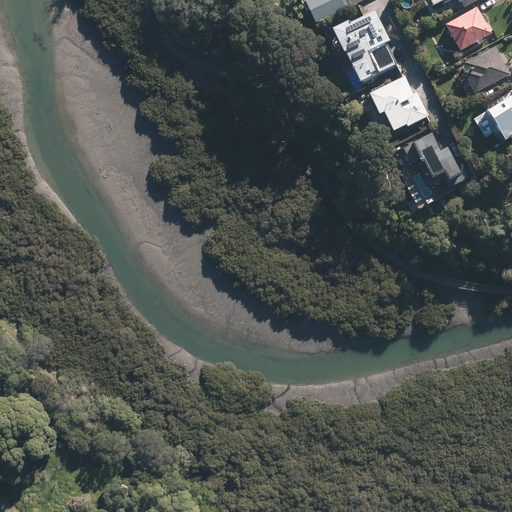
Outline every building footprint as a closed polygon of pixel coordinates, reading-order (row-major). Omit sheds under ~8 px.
[(305,0),(318,23),(347,9),(342,0),(305,0)] [(425,0),(430,7),(443,0),(457,0),(462,9),(478,0),(425,0)] [(459,53),(493,36),(478,9),(445,27),(459,53)] [(357,72),(358,71),(366,87),(378,81),(377,78),(389,71),(388,69),(399,63),(388,42),(392,40),(376,11),(353,24),(350,19),(334,29),(357,72)] [(472,96),(509,77),(494,48),(461,65),(463,69),(460,71),(472,96)] [(381,114),(387,111),(395,129),(429,114),(419,92),(414,95),(406,77),(371,93),(381,114)] [(511,91),(485,108),(503,138),(511,132),(511,91)] [(432,136),(403,150),(411,169),(415,167),(426,192),(433,189),(434,191),(445,186),(447,191),(470,180),(460,160),(454,163),(448,149),(440,153),(432,136)]
